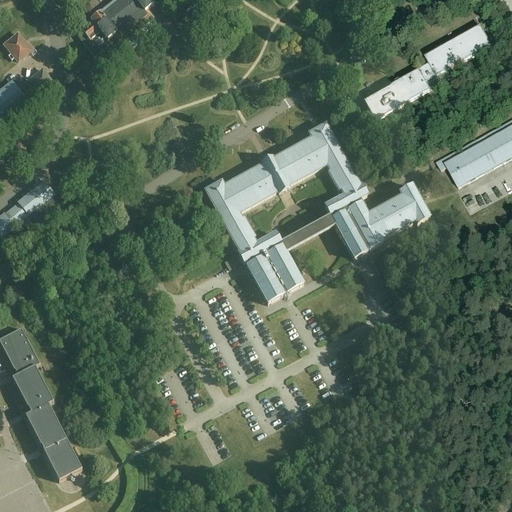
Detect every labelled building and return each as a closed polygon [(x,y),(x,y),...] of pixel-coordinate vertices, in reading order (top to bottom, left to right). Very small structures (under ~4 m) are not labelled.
[(83,33),(78,37),(94,58),(107,47),(112,52),(121,45),(128,53),(159,28),(153,20),(153,19),(147,11),(160,0),(116,0),(99,14),(100,15),(81,31),(83,33)] [(505,5),(501,0),(493,0),(490,2),(495,10),(505,5)] [(481,28),(425,59),(429,67),(420,73),(419,72),(364,103),(375,123),(430,92),(426,84),(435,79),(436,80),(492,48),(481,28)] [(18,63),(33,51),(27,44),(26,45),(18,36),(5,46),(10,53),(9,53),(12,57),(13,57),(18,63)] [(52,83),(43,71),(27,84),(36,95),(52,83)] [(99,89),(107,82),(101,74),(93,81),(99,89)] [(0,124),(26,103),(12,86),(0,95),(0,124)] [(511,160),(511,122),(436,165),(441,174),(447,170),(458,191),(511,160)] [(233,244),(238,253),(240,256),(239,256),(244,266),(248,264),(271,305),(272,305),(272,304),(280,300),(281,299),(283,298),(284,298),(284,297),(287,296),(288,296),(287,296),(290,294),(290,295),(291,294),(299,289),(299,290),(300,289),(302,288),(303,287),(303,286),(300,281),(299,280),(296,275),(296,274),(293,268),(292,267),(292,268),(289,262),(290,262),(289,261),(286,256),(286,255),(285,255),(282,250),(283,249),(282,248),(282,249),(275,236),(256,246),(253,241),(255,240),(254,239),(251,234),(252,234),(251,233),(248,227),(248,226),(247,226),(244,221),(245,221),(244,220),(242,221),(239,216),(278,194),(279,196),(289,191),(288,189),(327,167),(330,173),(328,174),(329,175),(332,180),(331,180),(332,181),(335,186),(335,187),(335,188),(336,187),(339,193),(338,193),(339,194),(341,193),(344,198),(325,209),(332,221),(332,222),(335,228),(336,229),(336,228),(339,234),(338,234),(339,235),(342,240),(342,241),(343,241),(346,246),(345,247),(346,247),(349,253),(349,254),(350,254),(353,259),(352,259),(354,262),(355,261),(360,259),(361,258),(366,255),(367,255),(366,254),(369,252),(370,253),(383,246),(381,243),(415,224),(417,226),(416,226),(417,227),(418,227),(423,224),(424,224),(424,223),(429,221),(430,220),(429,219),(429,220),(412,189),(413,189),(412,188),(411,189),(406,192),(405,192),(400,195),(399,195),(400,196),(402,199),(368,218),(359,203),(367,199),(361,189),(360,189),(354,178),(354,177),(353,176),(347,165),(347,164),(346,164),(340,152),(340,151),(339,151),(333,140),(333,139),(330,133),(329,132),(327,129),(310,138),(312,140),(306,143),(305,143),(300,146),(299,147),(294,150),(293,150),(287,153),(286,154),(281,157),(281,156),(280,157),(273,161),(272,159),(271,160),(272,161),(272,160),(274,164),(265,169),(263,165),(262,165),(263,167),(256,171),(256,170),(255,171),(249,174),(248,174),(248,175),(243,177),(242,178),(237,181),(236,181),(230,184),(229,185),(230,185),(224,188),(223,186),(207,195),(209,199),(208,199),(209,200),(209,199),(212,205),(212,206),(219,217),(219,218),(219,219),(219,218),(226,230),(226,231),(233,243),(233,244)] [(174,145),(180,153),(185,149),(179,141),(174,145)] [(58,201),(59,200),(55,195),(53,196),(44,185),(19,205),(20,205),(5,217),(0,220),(0,238),(1,239),(21,223),(36,241),(45,234),(45,233),(64,217),(64,218),(69,215),(58,201)] [(22,330),(0,341),(0,344),(14,372),(15,372),(17,377),(12,380),(27,410),(28,410),(31,415),(25,418),(59,484),(82,472),(49,408),(54,405),(39,376),(35,369),(40,367),(22,330)]
